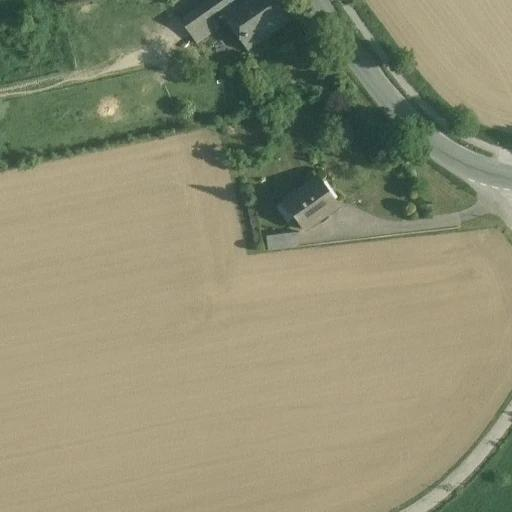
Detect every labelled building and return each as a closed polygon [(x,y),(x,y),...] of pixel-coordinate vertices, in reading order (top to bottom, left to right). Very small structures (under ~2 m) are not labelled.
[(213,0),(182,19),(190,32),(213,19),(227,11),(225,7),(237,0),(213,0)] [(237,0),(225,7),(227,11),(249,48),(288,26),(272,0),(237,0)] [(213,19),(190,32),(196,42),(218,29),(213,19)] [(319,178),(285,202),(286,202),(277,208),(289,224),(297,218),(305,230),(339,206),(319,178)] [(298,233),(268,237),(269,251),(299,248),(298,233)]
